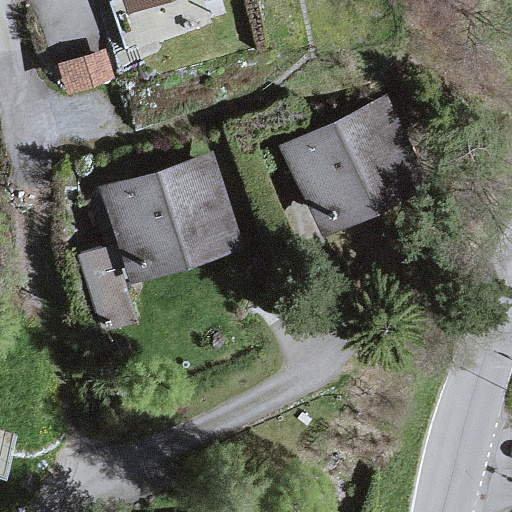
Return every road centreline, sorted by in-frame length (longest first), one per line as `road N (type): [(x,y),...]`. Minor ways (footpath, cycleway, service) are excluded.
road 1 (residential): [(3,0),(25,95),(41,319),(70,446),(17,511)]
road 2 (unknown): [(51,469),(114,468),(261,405),(348,347),(355,306)]
road 3 (tertiary): [(443,511),(511,285)]
